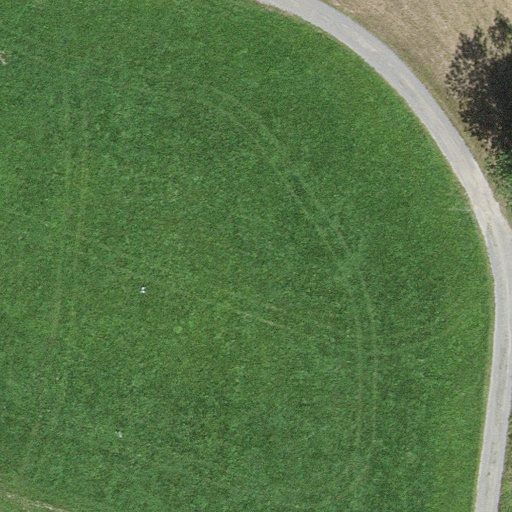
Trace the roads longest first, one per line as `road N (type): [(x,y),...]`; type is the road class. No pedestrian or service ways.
road 1 (track): [(297,0),(314,5),(407,86),(470,164),(497,245)]
road 2 (track): [(497,245),(508,322),(481,511)]
